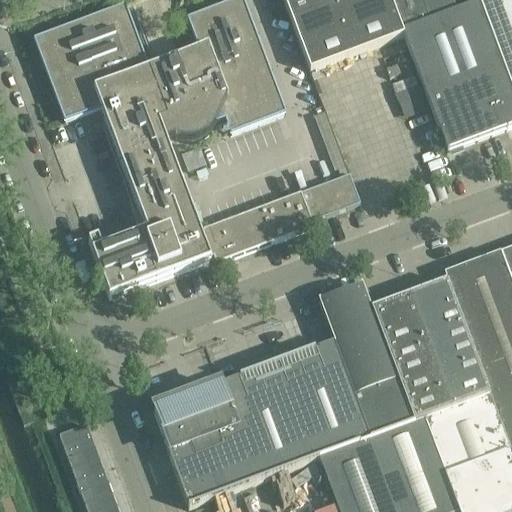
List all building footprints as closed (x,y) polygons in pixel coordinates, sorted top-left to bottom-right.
[(282,0),(310,74),(403,39),(400,32),(401,31),(389,0),(282,0)] [(389,0),(401,31),(428,21),(420,0),(389,0)] [(450,0),(420,0),(428,21),(428,22),(455,12),(450,0)] [(511,0),(476,0),(482,15),(511,95),(511,0)] [(199,54),(208,50),(227,101),(218,105),(225,123),(230,137),(285,117),(242,2),(188,23),(199,54)] [(477,7),(403,35),(447,155),(511,130),(511,95),(482,15),(477,7)] [(125,9),(33,43),(64,126),(100,113),(93,93),(149,73),(125,9)] [(149,73),(93,93),(100,113),(101,112),(147,235),(103,253),(99,241),(88,245),(92,254),(93,254),(93,255),(92,256),(109,302),(206,266),(205,264),(210,262),(200,236),(166,145),(174,142),(178,143),(181,144),(187,144),(190,144),(193,144),(199,142),(204,139),(207,137),(210,134),(210,135),(213,131),(214,129),(216,126),(225,123),(218,105),(227,101),(208,50),(199,54),(149,73)] [(350,179),(300,198),(311,226),(360,207),(350,179)] [(200,236),(210,262),(213,261),(215,268),(313,231),(311,226),(300,198),(200,236)] [(511,253),(501,257),(511,287),(511,253)] [(444,279),(447,285),(490,401),(511,392),(511,287),(501,257),(444,279)] [(447,285),(409,299),(409,301),(452,415),(490,401),(447,285)] [(334,347),(332,348),(368,444),(369,446),(414,429),(371,314),(362,290),(319,306),(334,347)] [(409,299),(371,314),(414,429),(425,425),(452,415),(409,301),(409,299)] [(220,388),(236,429),(257,486),(318,463),(367,445),(368,444),(332,348),(332,347),(220,388)] [(152,414),(167,454),(236,429),(220,388),(152,414)] [(511,392),(490,401),(511,460),(511,392)] [(452,415),(425,425),(456,511),(511,511),(511,460),(490,401),(452,415)] [(369,446),(368,447),(392,511),(456,511),(425,425),(414,429),(369,446)] [(117,511),(86,429),(58,439),(85,511),(117,511)] [(236,429),(167,454),(165,454),(186,511),(257,486),(236,429)] [(367,445),(318,463),(336,511),(392,511),(368,447),(367,445)]
